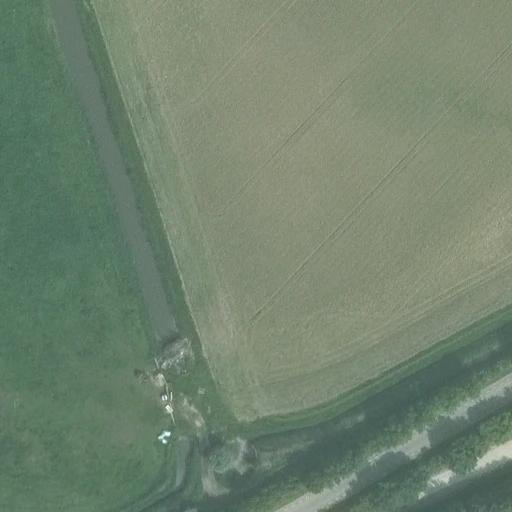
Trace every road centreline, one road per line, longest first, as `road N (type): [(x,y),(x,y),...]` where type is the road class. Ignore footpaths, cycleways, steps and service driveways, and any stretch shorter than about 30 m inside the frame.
road 1 (tertiary): [(511,392),(308,511)]
road 2 (unclassified): [(398,511),(511,453)]
